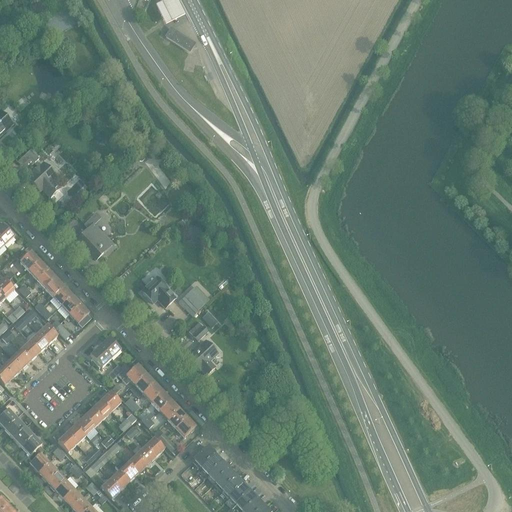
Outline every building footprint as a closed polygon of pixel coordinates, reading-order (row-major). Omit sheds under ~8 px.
[(155,9),(165,29),(176,24),(183,20),(173,0),(166,4),(155,9)] [(166,38),(189,53),(194,46),(173,32),(171,37),(168,35),(166,38)] [(0,95),(0,105),(2,107),(8,100),(2,94),(0,95)] [(0,137),(12,126),(0,113),(0,137)] [(17,163),(21,168),(30,160),(34,164),(38,160),(30,151),(17,163)] [(40,167),(27,180),(40,193),(42,191),(49,199),(59,190),(51,182),(55,178),(43,165),(40,167)] [(77,241),(96,261),(103,255),(100,252),(101,251),(100,250),(108,242),(93,227),(100,220),(96,215),(84,226),(88,231),(77,241)] [(0,245),(3,248),(13,239),(11,238),(12,237),(4,228),(3,229),(0,225),(0,245)] [(19,264),(27,273),(38,263),(30,254),(19,264)] [(38,263),(27,273),(35,282),(46,272),(38,263)] [(46,272),(35,282),(44,291),(54,281),(46,272)] [(10,273),(5,278),(9,282),(14,277),(10,273)] [(165,309),(175,300),(167,291),(156,279),(141,293),(153,305),(157,301),(165,309)] [(4,281),(0,284),(0,295),(5,300),(9,304),(18,296),(14,292),(4,281)] [(54,281),(44,291),(52,300),(63,290),(54,281)] [(23,286),(18,291),(18,292),(21,295),(27,290),(23,286)] [(195,289),(184,298),(194,309),(197,312),(208,303),(195,289)] [(27,290),(21,295),(25,300),(31,295),(27,290)] [(63,290),(52,300),(60,308),(71,298),(63,290)] [(71,298),(60,308),(68,317),(79,307),(71,298)] [(184,298),(179,304),(188,314),(194,309),(184,298)] [(40,304),(35,309),(34,309),(38,313),(43,308),(40,304)] [(79,307),(68,317),(77,326),(83,320),(84,321),(86,318),(88,316),(79,307)] [(15,311),(21,317),(25,313),(20,308),(15,311)] [(47,321),(52,316),(43,308),(38,313),(47,321)] [(12,315),(17,321),(21,317),(15,311),(12,315)] [(22,319),(28,325),(32,321),(26,315),(22,319)] [(24,328),(28,325),(22,319),(18,323),(24,328)] [(56,322),(51,326),(55,330),(59,325),(56,322)] [(188,333),(193,337),(192,338),(197,343),(207,333),(198,323),(188,333)] [(58,334),(65,341),(70,336),(59,325),(55,330),(58,334)] [(38,335),(48,346),(57,337),(47,326),(38,335)] [(5,335),(11,341),(15,338),(9,332),(5,335)] [(7,345),(11,341),(5,335),(1,339),(7,345)] [(29,343),(40,354),(48,346),(38,335),(29,343)] [(96,347),(110,362),(120,353),(118,352),(119,350),(112,342),(110,343),(108,341),(103,345),(101,343),(96,347)] [(200,372),(206,378),(215,369),(209,363),(217,355),(205,342),(187,359),(200,372)] [(20,351),(31,362),(40,354),(29,343),(20,351)] [(101,371),(110,362),(96,347),(92,351),(94,354),(89,358),(91,361),(90,362),(98,371),(100,369),(101,371)] [(12,360),(22,371),(31,362),(20,351),(12,360)] [(3,368),(13,379),(22,371),(12,360),(3,368)] [(123,364),(118,369),(121,373),(125,369),(127,368),(123,364)] [(125,378),(134,387),(145,377),(136,367),(130,374),(126,369),(125,369),(121,373),(117,377),(121,382),(125,378)] [(0,381),(5,387),(13,379),(3,368),(0,370),(0,381)] [(117,368),(112,372),(117,377),(121,373),(118,369),(117,368)] [(145,377),(134,387),(142,396),(153,385),(145,377)] [(153,385),(142,396),(150,405),(161,394),(153,385)] [(120,391),(116,386),(112,390),(115,395),(120,391)] [(101,402),(111,413),(120,405),(110,394),(101,402)] [(161,394),(150,405),(158,413),(169,403),(161,394)] [(130,400),(124,405),(128,409),(134,403),(130,400)] [(92,411),(102,421),(111,413),(101,402),(92,411)] [(134,403),(128,409),(132,413),(138,407),(134,403)] [(169,403),(158,413),(167,422),(178,412),(169,403)] [(0,418),(0,428),(4,432),(16,420),(8,411),(0,418)] [(83,419),(94,430),(102,421),(92,411),(83,419)] [(178,412),(167,422),(175,430),(186,420),(178,412)] [(146,417),(141,422),(144,426),(150,421),(146,417)] [(75,427),(85,438),(94,430),(83,419),(75,427)] [(16,420),(4,432),(12,441),(24,429),(16,420)] [(186,420),(175,430),(183,439),(189,434),(190,435),(193,432),(192,431),(194,429),(186,420)] [(122,425),(127,430),(131,426),(126,421),(122,425)] [(150,421),(144,426),(148,430),(154,425),(150,421)] [(123,434),(127,430),(122,425),(118,428),(123,434)] [(66,435),(76,446),(85,438),(75,427),(66,435)] [(129,432),(134,438),(138,433),(133,428),(129,432)] [(24,429),(12,441),(20,449),(32,438),(24,429)] [(131,441),(134,438),(129,432),(125,436),(131,441)] [(57,444),(67,454),(76,446),(66,435),(57,444)] [(157,439),(161,443),(166,439),(163,435),(157,439)] [(104,441),(110,446),(113,442),(108,437),(104,441)] [(32,438),(20,449),(28,458),(33,453),(38,458),(39,457),(43,453),(39,448),(41,447),(32,438)] [(176,449),(166,439),(161,443),(171,454),(176,449)] [(145,449),(154,459),(164,450),(154,440),(145,449)] [(106,450),(110,446),(104,441),(100,444),(106,450)] [(112,448),(117,454),(121,450),(116,445),(112,448)] [(113,457),(117,454),(112,448),(108,452),(113,457)] [(53,454),(56,458),(61,453),(58,449),(53,454)] [(136,457),(146,467),(154,459),(145,449),(136,457)] [(194,464),(202,471),(216,458),(209,450),(194,464)] [(61,453),(56,458),(60,462),(65,457),(61,453)] [(87,457),(92,463),(96,459),(91,454),(87,457)] [(28,467),(37,476),(48,465),(39,457),(38,458),(28,467)] [(88,467),(92,463),(87,457),(83,461),(88,467)] [(127,465),(137,475),(146,467),(136,457),(127,465)] [(216,458),(202,471),(208,479),(223,465),(216,458)] [(114,469),(119,473),(129,483),(137,475),(127,465),(123,460),(114,469)] [(94,465),(99,470),(103,466),(98,461),(94,465)] [(48,465),(37,476),(45,484),(56,474),(48,465)] [(90,468),(91,469),(95,474),(99,470),(94,465),(90,468)] [(223,465),(208,479),(215,486),(230,472),(223,465)] [(69,472),(73,475),(78,470),(74,467),(69,472)] [(78,470),(73,475),(77,479),(82,474),(78,470)] [(230,472),(215,486),(222,493),(237,479),(230,472)] [(110,481),(120,492),(129,483),(119,473),(110,481)] [(56,474),(45,484),(53,493),(64,483),(56,474)] [(237,479),(222,493),(229,501),(244,487),(237,479)] [(101,489),(111,500),(120,492),(110,481),(101,489)] [(64,483),(53,493),(62,502),(73,492),(64,483)] [(85,489),(89,493),(94,488),(91,484),(85,489)] [(244,487),(229,501),(236,508),(251,494),(244,487)] [(94,488),(89,493),(93,497),(98,492),(94,488)] [(73,492),(62,502),(70,511),(81,501),(73,492)] [(251,494),(236,508),(239,511),(246,511),(257,501),(251,494)] [(103,497),(98,502),(101,506),(106,501),(103,497)] [(81,501),(70,511),(86,511),(89,509),(81,501)] [(257,501),(246,511),(261,511),(265,509),(257,501)]
